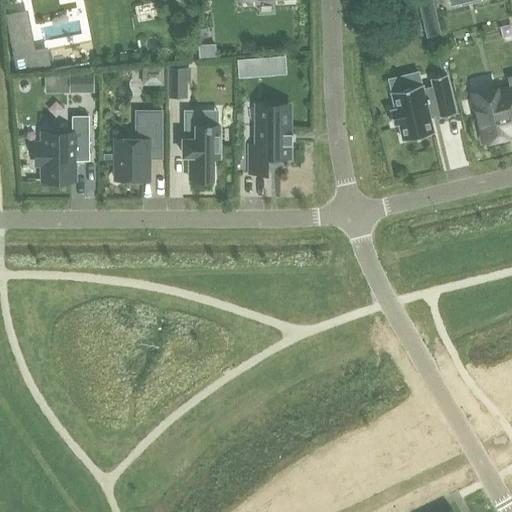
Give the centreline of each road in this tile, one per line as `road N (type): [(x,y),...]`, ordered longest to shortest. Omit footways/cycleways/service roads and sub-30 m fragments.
road 1 (residential): [(0,219),(349,212)]
road 2 (unclassified): [(506,511),(372,272),(349,212)]
road 3 (unclassified): [(349,212),(328,0)]
road 4 (residential): [(349,212),(511,175)]
